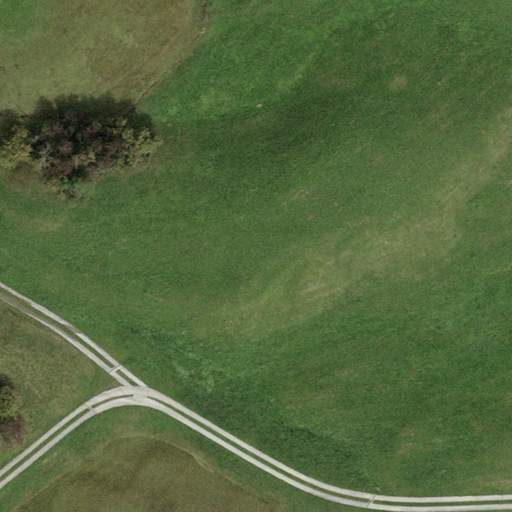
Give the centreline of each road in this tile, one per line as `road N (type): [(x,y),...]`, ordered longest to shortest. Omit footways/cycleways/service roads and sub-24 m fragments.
road 1 (track): [(511,503),(373,506),(279,473),(159,395),(111,401),(0,490)]
road 2 (track): [(159,395),(0,290)]
